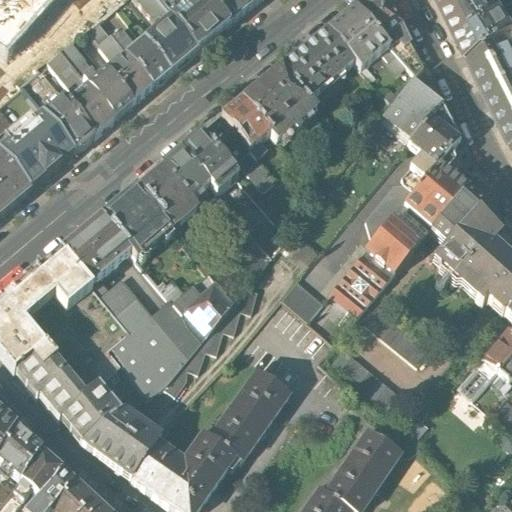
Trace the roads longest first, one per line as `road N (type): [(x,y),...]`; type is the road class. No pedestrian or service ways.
road 1 (primary): [(0,271),(329,0)]
road 2 (residential): [(410,0),(511,203)]
road 3 (residential): [(134,511),(0,396)]
